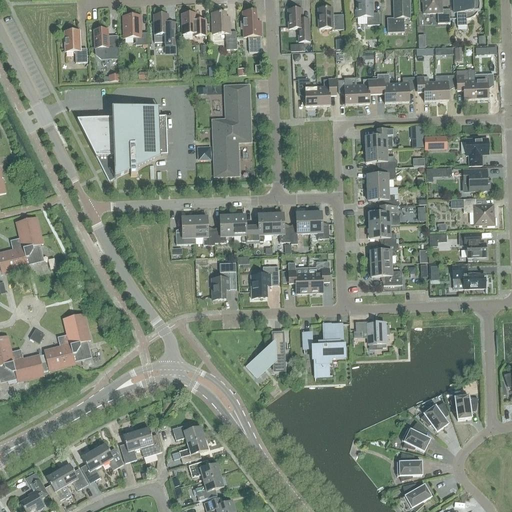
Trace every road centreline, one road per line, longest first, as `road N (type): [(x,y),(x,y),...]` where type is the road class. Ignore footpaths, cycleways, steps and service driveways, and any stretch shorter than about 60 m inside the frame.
road 1 (residential): [(337,197),(336,136),(345,124),(509,117)]
road 2 (residential): [(277,200),(270,0)]
road 3 (tertiary): [(89,211),(0,34)]
road 4 (residential): [(89,211),(277,200)]
road 5 (tertiary): [(171,365),(168,338),(89,211)]
road 6 (residential): [(342,310),(487,304)]
road 7 (tertiary): [(257,452),(225,391),(171,365)]
road 8 (residential): [(487,304),(492,431)]
road 9 (residential): [(82,4),(206,0)]
